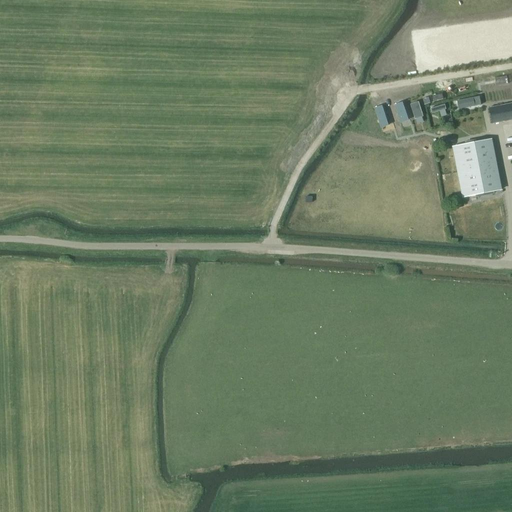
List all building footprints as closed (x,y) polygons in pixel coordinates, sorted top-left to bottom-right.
[(480,96),(457,101),(459,109),(481,104),(480,96)] [(401,123),(408,120),(405,111),(407,110),(404,102),(395,105),(401,123)] [(416,119),(423,116),(419,102),(411,105),(416,119)] [(511,103),(489,108),(492,124),(511,120),(511,103)] [(384,111),(385,111),(384,105),(375,108),(381,128),(388,125),(384,111)] [(431,108),(432,113),(446,109),(445,105),(431,108)] [(501,190),(492,140),(459,146),(468,196),(501,190)]
